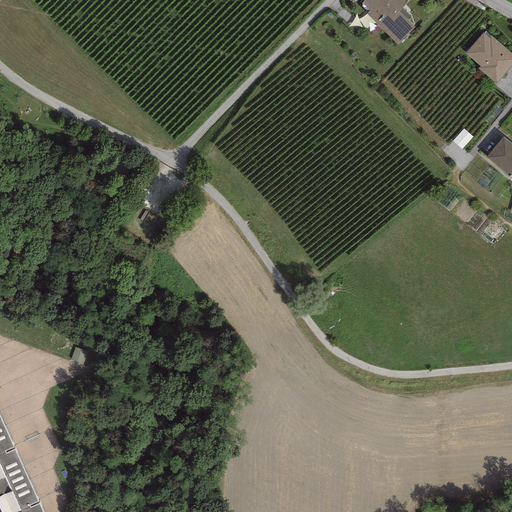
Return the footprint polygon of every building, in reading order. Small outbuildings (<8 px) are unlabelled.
[(408,6),(401,0),(367,0),(361,6),(369,14),(366,17),(395,47),(413,29),(399,15),(408,6)] [(486,42),(481,38),(465,56),(481,70),(479,72),(496,87),(511,68),(511,54),(491,36),(486,42)] [(466,129),(454,142),(463,150),(474,137),(466,129)] [(511,149),(500,140),(484,161),(511,183),(511,149)] [(328,293),(320,284),(306,295),(314,304),(328,293)] [(38,511),(0,423),(0,511),(38,511)]
